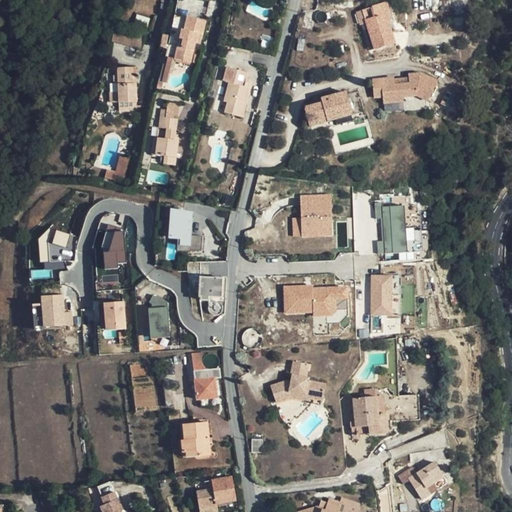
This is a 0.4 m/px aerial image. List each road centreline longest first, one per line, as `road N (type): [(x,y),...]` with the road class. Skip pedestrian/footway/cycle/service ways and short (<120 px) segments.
road 1 (residential): [(228,331),(190,322),(173,282),(144,261),(138,213),(107,205),(92,217),(84,250),(90,352)]
road 2 (residential): [(295,0),(238,218),(232,271)]
road 3 (residential): [(228,331),(246,495)]
road 4 (secondary): [(511,198),(491,241),(511,356)]
road 5 (residential): [(246,495),(342,480),(380,454)]
road 6 (residential): [(232,271),(360,263)]
